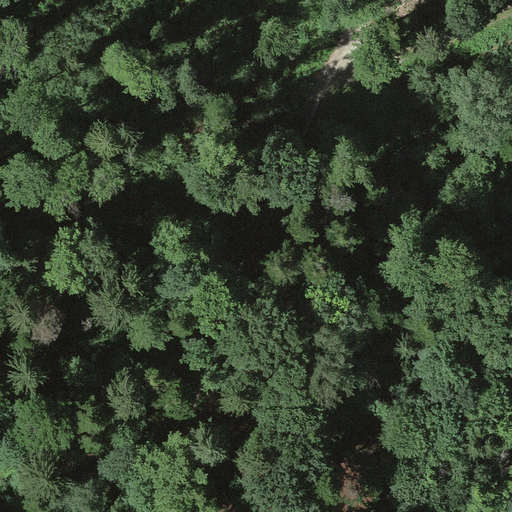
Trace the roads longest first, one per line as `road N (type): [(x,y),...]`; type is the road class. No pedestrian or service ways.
road 1 (track): [(149,511),(190,433),(315,104),(511,8)]
road 2 (track): [(315,104),(381,0)]
